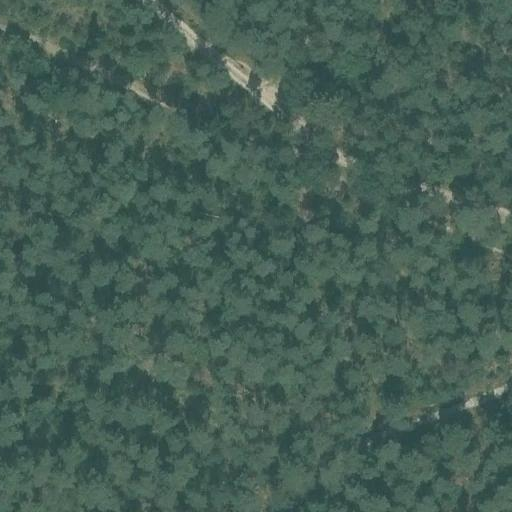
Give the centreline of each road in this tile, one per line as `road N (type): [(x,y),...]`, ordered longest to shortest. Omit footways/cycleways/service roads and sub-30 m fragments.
road 1 (track): [(288,132),(273,142),(250,135),(0,21)]
road 2 (track): [(269,511),(333,463),(511,385)]
road 3 (unknown): [(511,257),(366,202),(288,132)]
road 4 (track): [(511,221),(288,132)]
road 5 (track): [(149,0),(256,91),(288,132)]
road 6 (track): [(325,0),(288,132)]
